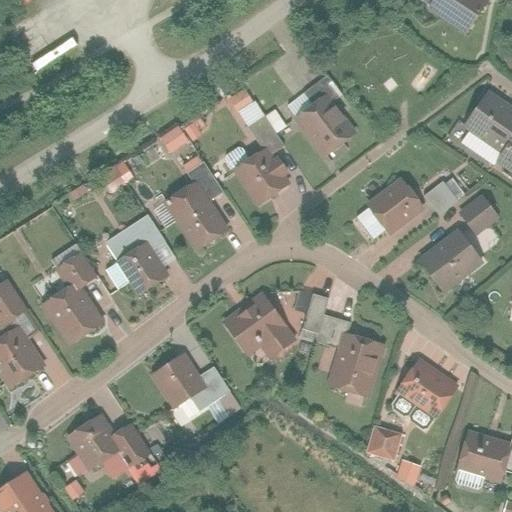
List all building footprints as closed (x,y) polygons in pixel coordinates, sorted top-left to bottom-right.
[(406,0),(405,3),(450,34),(473,0),(406,0)] [(7,38),(47,15),(41,6),(1,29),(7,38)] [(488,150),(479,162),(507,181),(511,173),(511,132),(505,128),(511,117),(511,115),(470,86),(445,121),(488,150)] [(309,87),(274,112),(305,154),(339,130),(309,87)] [(268,143),(247,111),(233,120),(255,152),(268,143)] [(166,121),(174,135),(186,128),(178,114),(166,121)] [(162,118),(143,130),(154,147),(173,135),(162,118)] [(248,146),(215,167),(238,203),(271,182),(248,146)] [(107,153),(84,168),(95,185),(118,170),(107,153)] [(205,188),(187,162),(174,171),(192,197),(205,188)] [(434,174),(406,192),(418,211),(446,192),(434,174)] [(384,175),(348,201),(371,233),(407,207),(384,175)] [(178,180),(145,200),(177,252),(210,231),(178,180)] [(465,193),(441,210),(456,232),(480,215),(465,193)] [(437,226),(399,256),(426,290),(464,260),(437,226)] [(152,276),(128,239),(98,258),(122,295),(152,276)] [(38,267),(49,286),(24,302),(51,345),(88,323),(65,286),(80,276),(65,251),(38,267)] [(511,268),(496,267),(491,304),(511,307),(511,268)] [(232,350),(244,340),(255,354),(278,336),(267,322),(272,317),(249,287),(208,320),(232,350)] [(309,295),(295,291),(285,324),(300,328),(309,295)] [(0,385),(29,367),(9,336),(22,328),(0,293),(0,385)] [(333,320),(307,313),(301,339),(322,344),(312,386),(352,396),(366,340),(330,331),(333,320)] [(157,406),(179,392),(187,404),(212,388),(196,365),(182,374),(167,350),(134,371),(157,406)] [(442,382),(401,354),(377,389),(418,417),(442,382)] [(79,414),(48,434),(72,470),(102,450),(79,414)] [(137,454),(115,419),(96,432),(118,466),(137,454)] [(384,431),(355,424),(349,451),(378,457),(384,431)] [(489,479),(492,469),(508,474),(511,461),(511,436),(496,431),(493,440),(451,428),(440,464),(489,479)] [(399,478),(405,458),(385,452),(379,472),(399,478)] [(37,511),(9,468),(0,473),(0,511),(37,511)]
